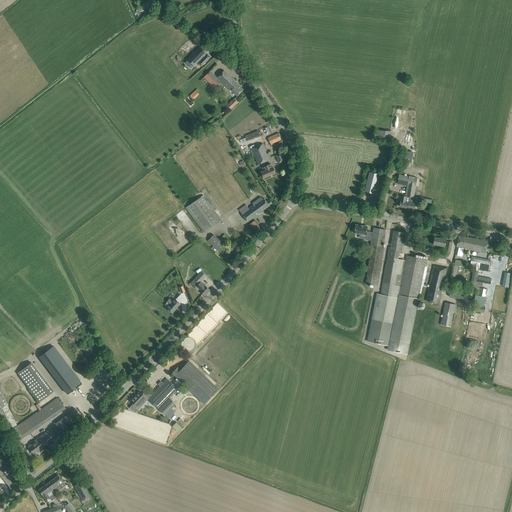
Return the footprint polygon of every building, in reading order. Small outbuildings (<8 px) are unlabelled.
[(190,62),(188,65),(193,70),(196,67),(199,64),(201,65),(200,66),(203,69),(212,59),(209,57),(208,57),(207,56),(208,55),(204,52),(199,46),(198,47),(202,50),(198,54),(199,55),(195,60),(194,59),(190,62)] [(236,65),(227,57),(223,61),(231,69),(236,65)] [(217,77),(210,71),(204,77),(216,89),(222,82),(232,92),(232,91),(237,96),(243,89),(224,71),(217,77)] [(452,89),(421,84),(412,136),(413,136),(419,137),(419,135),(444,139),(452,89)] [(193,100),(199,95),(196,92),(198,90),(197,89),(189,96),(193,100)] [(234,98),(232,101),(231,100),(230,102),(227,105),(227,106),(225,108),(228,111),(230,109),(231,110),(239,102),(234,98)] [(378,129),(378,139),(390,140),(391,130),(378,129)] [(259,130),(246,135),(247,137),(244,138),(245,142),(262,136),(259,130)] [(268,138),(271,144),(281,139),(278,133),(268,138)] [(422,152),(441,156),(444,139),(419,135),(419,137),(413,136),(410,150),(422,152)] [(252,149),(258,164),(270,159),(267,154),(265,151),(266,151),(263,144),(252,149)] [(402,150),(400,160),(411,162),(413,152),(402,150)] [(282,152),(275,155),(277,160),(280,159),(281,162),(285,161),(282,152)] [(262,172),(261,172),(264,178),(276,173),(273,167),(272,167),(271,164),(263,167),(264,171),(262,172)] [(379,174),(370,172),(365,191),(374,194),(379,174)] [(406,196),(410,196),(413,197),(414,197),(417,178),(404,176),(403,184),(408,185),(406,196)] [(204,233),(222,220),(203,195),(186,208),(204,233)] [(413,197),(410,196),(409,201),(405,201),(406,197),(402,196),(401,198),(400,198),(399,201),(401,201),(400,206),(414,209),(415,203),(412,203),(413,197)] [(270,199),(267,202),(264,198),(263,199),(261,197),(253,203),(254,205),(255,204),(259,208),(256,210),(259,213),(273,203),(270,199)] [(255,204),(254,205),(249,208),(246,205),(239,210),(248,222),(259,213),(256,210),(259,208),(255,204)] [(256,233),(261,230),(254,221),(250,224),(256,233)] [(355,229),(354,228),(353,232),(354,232),(354,233),(366,235),(365,239),(370,240),(372,232),(367,231),(367,226),(363,226),(360,225),(356,225),(355,229)] [(371,251),(366,283),(378,285),(383,253),(384,247),(383,246),(386,229),(374,227),(371,244),(372,244),(371,251)] [(400,251),(402,252),(406,233),(394,231),(391,249),(389,249),(383,283),(381,294),(377,293),(367,341),(389,346),(388,350),(407,353),(426,260),(407,256),(406,259),(398,258),(400,251)] [(220,252),(227,244),(220,238),(219,240),(213,235),(208,241),(220,252)] [(467,243),(469,238),(459,236),(457,246),(470,249),(471,244),(467,243)] [(446,239),(435,238),(434,245),(445,246),(446,239)] [(485,253),(487,246),(488,241),(469,238),(467,243),(471,244),(470,249),(485,253)] [(490,260),(471,256),(470,265),(474,266),(470,289),(478,291),(477,295),(486,297),(487,289),(479,287),(480,282),(490,284),(491,278),(478,276),(477,276),(478,270),(488,271),(490,260)] [(439,303),(448,268),(434,265),(426,300),(439,303)] [(201,271),(199,274),(193,280),(198,284),(194,288),(199,292),(200,291),(205,296),(210,290),(201,282),(206,276),(201,271)] [(170,305),(167,308),(172,313),(176,310),(175,309),(180,304),(176,299),(173,302),(170,299),(167,302),(170,305)] [(455,314),(456,305),(445,303),(441,325),(451,327),(451,326),(453,327),(454,323),(451,322),(453,313),(455,314)] [(60,386),(76,375),(53,346),(39,357),(60,386)] [(204,404),(218,389),(189,361),(181,370),(178,367),(172,373),(204,404)] [(39,403),(53,391),(31,362),(17,373),(39,403)] [(167,379),(147,399),(158,409),(169,398),(178,389),(167,379)] [(0,388),(0,418),(3,425),(9,422),(12,427),(17,425),(7,405),(8,405),(0,388)] [(135,403),(131,407),(136,411),(145,401),(143,400),(147,396),(141,391),(132,400),(135,403)] [(57,398),(12,429),(20,441),(65,409),(57,398)] [(169,398),(158,409),(165,416),(176,405),(169,398)] [(61,432),(82,417),(76,409),(55,424),(61,432)] [(179,432),(188,424),(182,418),(173,426),(179,432)] [(28,447),(33,454),(36,451),(38,453),(42,450),(40,448),(56,437),(50,429),(33,441),(34,442),(28,447)] [(8,444),(1,449),(4,453),(7,451),(9,455),(12,453),(10,449),(8,444)] [(16,462),(13,458),(12,457),(5,462),(5,463),(0,465),(0,468),(3,472),(4,471),(6,475),(14,469),(12,465),(16,462)] [(57,488),(63,483),(58,475),(47,483),(54,493),(55,493),(59,490),(57,488)] [(75,486),(83,500),(89,496),(81,482),(75,486)] [(49,497),(54,493),(47,483),(38,490),(43,496),(45,500),(49,497)] [(69,503),(64,506),(68,511),(69,511),(73,509),(69,503)]
